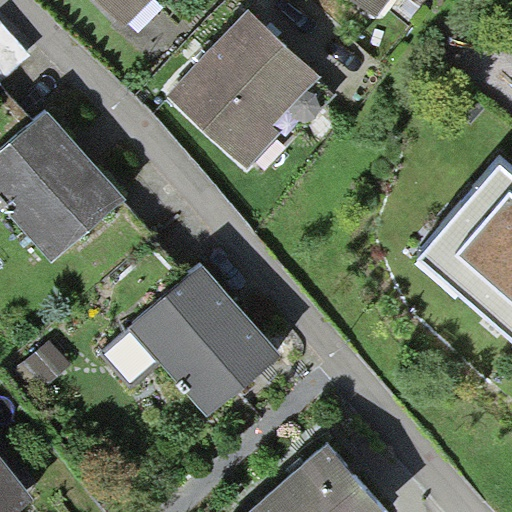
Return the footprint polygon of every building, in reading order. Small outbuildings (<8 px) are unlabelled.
[(139,0),(108,0),(123,15),(139,0)] [(322,77),(252,11),(178,90),(248,156),(322,77)] [(123,198),(45,113),(0,153),(0,204),(52,262),(123,198)] [(511,173),(496,159),(415,249),(511,336),(511,173)] [(278,350),(203,266),(134,327),(208,411),(278,350)] [(386,511),(331,447),(253,511),(386,511)] [(0,458),(0,511),(13,511),(32,498),(0,458)]
